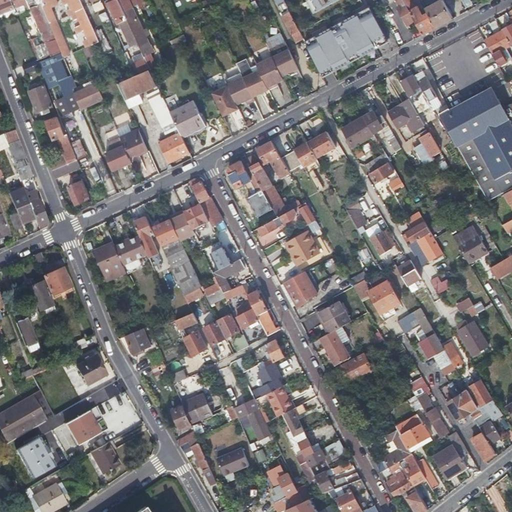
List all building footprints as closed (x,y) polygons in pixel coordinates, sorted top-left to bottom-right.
[(14,0),(8,0),(9,1),(0,4),(0,13),(17,7),(14,0)] [(40,0),(49,20),(54,18),(49,3),(47,0),(40,0)] [(70,0),(74,7),(70,9),(67,10),(69,14),(75,11),(81,24),(75,27),(77,32),(83,29),(89,41),(91,45),(99,42),(79,0),(62,0),(63,2),(67,0),(70,0)] [(137,42),(123,11),(117,0),(108,0),(107,1),(117,23),(119,22),(130,46),(137,42)] [(117,0),(123,11),(131,8),(127,0),(117,0)] [(307,0),(314,13),(338,0),(307,0)] [(417,23),(403,0),(397,0),(401,7),(398,8),(409,27),(417,23)] [(403,0),(417,23),(423,35),(436,28),(428,13),(422,16),(412,0),(403,0)] [(425,8),(428,13),(436,28),(453,18),(442,0),(441,0),(436,3),(435,0),(432,2),(433,5),(425,8)] [(94,3),(95,11),(104,10),(103,2),(94,3)] [(296,43),(304,39),(285,2),(279,5),(282,12),(281,13),(296,43)] [(51,54),(54,53),(57,52),(36,4),(34,5),(30,7),(51,54)] [(367,9),(385,44),(389,42),(370,7),(367,9)] [(145,59),(149,68),(150,70),(156,67),(149,53),(148,54),(146,50),(150,47),(131,8),(123,11),(137,42),(145,59)] [(305,42),(323,77),(385,44),(367,9),(305,42)] [(511,44),(511,25),(501,31),(510,46),(511,44)] [(501,50),(510,46),(501,31),(486,39),(494,54),(492,55),(498,66),(507,61),(501,50)] [(105,39),(99,42),(103,52),(110,49),(105,39)] [(80,50),(83,49),(91,45),(89,41),(79,46),(80,50)] [(269,48),(273,56),(283,79),(291,76),(290,74),(298,70),(285,41),(269,48)] [(456,42),(431,55),(436,63),(427,68),(433,81),(468,63),(456,42)] [(59,116),(81,107),(73,88),(76,86),(62,51),(36,62),(40,69),(59,116)] [(436,63),(431,55),(422,60),(427,68),(436,63)] [(273,56),(256,64),(259,69),(267,88),(277,83),(284,80),(283,79),(273,56)] [(137,74),(149,68),(145,59),(139,62),(132,65),(137,74)] [(36,61),(29,63),(22,66),(26,74),(40,69),(36,62),(36,61)] [(259,69),(242,76),(252,98),(269,90),(268,89),(267,88),(259,69)] [(118,84),(124,96),(129,108),(143,102),(139,95),(157,85),(150,70),(118,84)] [(413,76),(421,90),(428,100),(436,95),(422,71),(413,76)] [(242,75),(225,82),(226,84),(236,106),(245,101),(247,105),(254,101),(252,98),(242,76),(242,75)] [(400,83),(408,97),(421,90),(413,76),(400,83)] [(81,107),(104,98),(95,78),(76,86),(73,88),(81,107)] [(226,84),(210,91),(222,117),(238,109),(236,106),(226,84)] [(44,114),(47,113),(50,111),(49,108),(52,107),(44,87),(30,92),(38,112),(43,110),(44,114)] [(408,97),(409,99),(415,110),(429,103),(428,100),(421,90),(408,97)] [(511,116),(508,119),(499,105),(498,106),(490,92),(451,113),(449,108),(438,114),(488,202),(511,188),(511,116)] [(162,126),(173,120),(170,112),(163,97),(158,99),(151,102),(162,126)] [(440,104),(433,109),(436,114),(448,108),(443,98),(438,100),(440,104)] [(415,110),(409,99),(397,106),(412,131),(424,125),(415,110)] [(173,120),(179,133),(182,138),(206,127),(193,101),(170,112),(173,120)] [(384,153),(389,162),(393,161),(376,132),(387,126),(377,108),(363,117),(373,134),(377,141),(384,153)] [(67,134),(66,134),(65,135),(57,117),(47,121),(54,139),(61,137),(68,154),(49,161),(53,170),(77,159),(67,134)] [(370,136),(373,134),(363,117),(343,128),(354,147),(371,137),(370,136)] [(2,133),(12,157),(21,180),(31,176),(27,165),(29,164),(15,128),(2,133)] [(120,137),(121,138),(129,158),(138,153),(139,156),(148,152),(137,130),(120,137)] [(425,131),(425,132),(426,133),(419,137),(430,157),(439,152),(427,130),(425,131)] [(326,132),(307,143),(316,159),(316,158),(335,148),(326,132)] [(388,132),(389,134),(390,135),(389,136),(397,150),(400,149),(390,132),(388,132)] [(182,138),(179,133),(158,143),(168,163),(189,154),(182,138)] [(80,138),(72,141),(77,156),(85,153),(80,138)] [(129,158),(121,138),(110,143),(113,151),(105,154),(113,171),(131,163),(129,158)] [(288,171),(280,157),(272,142),(257,150),(264,163),(269,160),(279,178),(289,172),(288,171)] [(307,143),(293,150),(301,164),(302,166),(306,164),(312,161),(316,159),(307,143)] [(353,151),(357,159),(365,154),(361,147),(353,151)] [(293,150),(280,157),(288,171),(301,164),(293,150)] [(369,173),(389,162),(384,153),(364,165),(369,173)] [(252,155),(246,158),(265,195),(277,218),(286,213),(283,207),(273,188),(259,163),(256,164),(252,155)] [(265,195),(246,158),(229,167),(227,173),(235,188),(243,184),(250,181),(256,192),(249,196),(252,202),(265,195)] [(81,168),(77,159),(53,170),(55,177),(75,169),(76,171),(81,168)] [(389,162),(369,173),(375,183),(393,173),(391,170),(393,168),(389,162)] [(320,190),(306,164),(302,166),(316,192),(320,190)] [(95,180),(100,177),(94,165),(89,167),(95,180)] [(399,178),(393,181),(388,184),(392,191),(402,185),(399,178)] [(195,179),(192,181),(190,182),(212,226),(222,221),(201,182),(195,179)] [(85,202),(84,200),(83,198),(89,196),(83,181),(69,187),(76,205),(85,202)] [(250,181),(243,184),(249,196),(256,192),(250,181)] [(36,216),(30,201),(25,188),(10,194),(18,216),(21,223),(36,216)] [(32,201),(30,201),(36,216),(40,225),(47,222),(37,199),(36,199),(32,190),(28,192),(32,201)] [(302,197),(283,207),(286,213),(293,209),(297,207),(301,205),(305,202),(302,197)] [(356,230),(361,227),(365,225),(356,210),(359,208),(354,201),(343,207),(356,230)] [(297,207),(306,225),(315,220),(305,202),(301,205),(297,207)] [(197,203),(182,210),(183,212),(185,216),(190,227),(191,228),(203,222),(205,226),(207,225),(197,203)] [(168,216),(170,219),(183,212),(182,210),(182,209),(168,216)] [(293,209),(286,213),(277,218),(256,229),(261,237),(277,229),(276,228),(294,219),(296,214),(293,209)] [(405,219),(410,229),(424,221),(418,211),(405,219)] [(170,220),(179,238),(180,239),(193,232),(191,228),(190,227),(185,216),(183,212),(170,219),(170,220)] [(2,213),(0,213),(0,236),(10,233),(2,213)] [(16,229),(22,226),(21,223),(18,216),(12,219),(16,229)] [(134,224),(140,237),(147,254),(152,251),(146,238),(153,234),(146,218),(134,224)] [(203,288),(200,282),(189,259),(180,239),(179,238),(170,220),(154,227),(171,264),(176,275),(186,295),(201,288),(203,288)] [(315,220),(306,225),(311,232),(319,227),(315,220)] [(507,234),(511,232),(511,231),(511,220),(502,226),(507,234)] [(441,251),(424,221),(410,229),(405,232),(410,242),(416,239),(427,259),(441,251)] [(368,229),(371,236),(383,230),(379,223),(368,229)] [(276,235),(279,240),(296,231),(292,225),(278,233),(279,234),(276,235)] [(383,230),(371,236),(381,254),(394,248),(383,230)] [(296,265),(307,259),(318,253),(307,232),(284,245),(285,246),(288,252),(296,265)] [(467,263),(477,257),(486,251),(475,233),(456,244),(467,263)] [(147,254),(140,237),(115,249),(122,266),(147,255),(147,254)] [(126,276),(122,266),(115,249),(113,246),(94,254),(107,284),(126,276)] [(284,255),(288,252),(285,246),(280,248),(284,255)] [(367,249),(358,251),(361,263),(371,261),(367,249)] [(43,260),(40,253),(35,255),(37,262),(43,260)] [(511,253),(502,260),(489,267),(495,278),(511,269),(511,253)] [(219,284),(226,281),(224,277),(244,268),(240,258),(212,271),(219,284)] [(420,278),(415,269),(409,260),(395,268),(406,286),(420,278)] [(169,278),(176,275),(171,264),(164,268),(169,278)] [(44,276),(48,283),(51,291),(69,282),(63,268),(44,276)] [(296,307),(301,304),(306,302),(306,301),(316,295),(304,273),(283,284),(296,307)] [(365,279),(362,273),(349,280),(352,286),(365,279)] [(436,276),(428,281),(436,294),(449,286),(445,279),(440,283),(436,276)] [(24,288),(27,296),(30,305),(49,297),(43,281),(24,288)] [(380,314),(389,308),(399,303),(386,282),(368,292),(380,314)] [(257,314),(266,310),(254,287),(249,290),(245,283),(241,285),(253,307),(257,314)] [(219,284),(215,285),(204,291),(207,295),(221,288),(219,284)] [(204,294),(201,288),(186,295),(189,301),(204,294)] [(221,289),(221,288),(207,295),(207,297),(206,297),(209,304),(225,296),(223,293),(221,289)] [(230,290),(223,293),(225,296),(226,298),(227,300),(229,299),(227,296),(232,294),(230,290)] [(456,305),(460,312),(467,308),(472,305),(468,298),(456,305)] [(479,301),(472,305),(477,313),(484,309),(479,301)] [(337,302),(327,307),(318,313),(325,325),(322,327),(326,334),(348,322),(337,302)] [(477,313),(472,305),(467,308),(472,317),(477,313)] [(259,319),(257,314),(253,307),(236,316),(242,329),(259,319)] [(419,308),(408,315),(397,322),(403,333),(410,329),(407,323),(415,318),(426,337),(417,342),(428,360),(433,357),(443,375),(455,369),(455,368),(444,350),(437,355),(436,353),(443,348),(419,308)] [(266,310),(257,314),(259,319),(264,327),(268,335),(280,329),(278,326),(275,328),(266,310)] [(198,321),(196,316),(193,311),(174,319),(179,329),(198,321)] [(315,314),(322,327),(325,325),(318,313),(315,314)] [(213,344),(225,338),(238,331),(229,314),(204,327),(213,344)] [(28,317),(22,319),(17,321),(27,345),(36,340),(28,317)] [(458,330),(472,354),(488,345),(473,321),(467,325),(465,322),(461,325),(462,328),(458,330)] [(125,335),(129,344),(132,353),(150,345),(142,328),(125,335)] [(319,338),(327,352),(334,365),(349,357),(335,330),(319,338)] [(184,338),(188,347),(192,355),(207,347),(199,331),(184,338)] [(241,334),(238,336),(235,337),(237,341),(233,343),(237,351),(247,346),(241,334)] [(271,356),(267,358),(263,361),(266,366),(284,356),(275,339),(265,344),(271,356)] [(73,352),(79,349),(85,347),(82,340),(70,345),(73,352)] [(40,366),(45,364),(39,346),(33,348),(40,366)] [(444,349),(444,350),(455,368),(460,365),(449,346),(444,349)] [(341,367),(345,375),(349,383),(373,370),(364,354),(341,367)] [(88,385),(97,380),(107,374),(96,355),(77,366),(88,385)] [(242,357),(236,361),(242,370),(248,367),(242,357)] [(220,369),(223,389),(231,387),(228,367),(220,369)] [(182,369),(168,375),(172,383),(185,377),(182,369)] [(304,374),(297,378),(290,381),(294,389),(308,382),(304,374)] [(250,390),(252,389),(255,388),(249,376),(246,378),(244,379),(250,390)] [(408,384),(412,391),(425,384),(421,377),(408,384)] [(262,395),(279,387),(281,386),(277,378),(258,388),(262,395)] [(480,406),(486,402),(492,399),(480,380),(469,387),(480,406)] [(412,391),(415,396),(416,397),(424,393),(429,390),(425,384),(412,391)] [(252,389),(250,390),(254,400),(262,395),(258,388),(258,386),(255,388),(252,389)] [(291,409),(279,387),(262,395),(254,400),(258,408),(274,400),(281,414),(291,409)] [(40,390),(0,411),(0,440),(1,443),(53,416),(40,390)] [(446,403),(451,411),(456,420),(474,410),(475,411),(470,413),(477,424),(490,416),(487,410),(482,413),(468,390),(446,403)] [(182,407),(189,423),(211,414),(202,393),(180,402),(182,407)] [(439,438),(443,436),(446,434),(448,433),(439,417),(440,417),(435,408),(434,409),(424,393),(416,397),(421,407),(439,438)] [(415,410),(421,407),(416,397),(415,396),(408,399),(415,410)] [(271,435),(258,408),(257,409),(253,400),(235,409),(239,418),(246,414),(259,440),(271,435)] [(301,404),(291,409),(281,414),(293,436),(303,431),(294,415),(304,410),(301,404)] [(237,418),(235,412),(232,405),(226,408),(232,421),(237,418)] [(191,426),(189,423),(182,407),(172,412),(179,428),(187,425),(188,427),(191,426)] [(89,412),(77,418),(66,425),(78,446),(100,433),(89,412)] [(64,422),(59,413),(45,421),(51,429),(51,430),(64,422)] [(395,427),(397,430),(407,448),(429,436),(417,415),(395,427)] [(479,427),(482,432),(489,445),(500,438),(489,420),(479,427)] [(42,423),(47,431),(51,429),(45,421),(42,423)] [(0,446),(0,447),(2,451),(4,456),(47,431),(42,423),(0,446)] [(398,449),(392,452),(398,462),(411,455),(407,448),(397,430),(386,436),(389,442),(393,439),(398,449)] [(455,449),(459,447),(462,445),(455,432),(452,434),(450,430),(448,431),(450,435),(447,436),(453,445),(455,449)] [(311,446),(303,431),(293,436),(289,438),(296,451),(300,449),(304,457),(314,452),(311,446)] [(179,446),(188,441),(195,437),(193,432),(176,441),(179,446)] [(489,445),(482,432),(471,438),(484,460),(495,453),(489,445)] [(271,435),(259,440),(261,444),(273,439),(271,435)] [(188,441),(193,450),(197,459),(194,461),(197,465),(199,464),(209,484),(215,482),(195,437),(188,441)] [(393,439),(389,442),(392,447),(389,448),(391,453),(392,452),(398,449),(393,439)] [(337,447),(334,442),(324,447),(327,453),(337,447)] [(92,452),(98,463),(103,474),(120,465),(108,443),(92,452)] [(466,467),(455,449),(453,445),(434,456),(446,478),(466,467)] [(240,447),(215,458),(223,475),(248,464),(240,447)] [(259,462),(267,459),(263,448),(255,452),(259,462)] [(317,451),(314,452),(304,457),(307,462),(308,465),(321,458),(317,450),(317,451)] [(389,468),(390,467),(398,462),(392,452),(391,453),(384,457),(382,458),(387,469),(389,468)] [(331,469),(333,471),(334,474),(351,467),(348,461),(331,469)] [(312,471),(308,465),(307,462),(300,465),(309,480),(314,477),(312,471)] [(392,498),(403,491),(412,485),(402,470),(398,462),(390,467),(389,468),(392,474),(399,469),(401,472),(395,475),(397,478),(387,484),(392,491),(389,492),(392,498)] [(416,463),(402,470),(412,485),(424,478),(418,467),(416,463)] [(424,463),(418,467),(424,478),(431,490),(437,487),(424,463)] [(320,467),(312,471),(314,477),(323,472),(320,467)] [(325,472),(323,472),(314,477),(323,493),(327,492),(329,491),(334,489),(325,472)] [(296,490),(291,482),(287,473),(277,478),(280,484),(271,488),(274,494),(280,491),(283,490),(284,491),(286,495),(290,493),(291,496),(298,492),(297,490),(296,490)] [(347,484),(361,479),(357,473),(344,478),(347,484)] [(334,489),(329,491),(341,511),(347,511),(358,506),(352,494),(365,487),(361,479),(347,484),(351,491),(339,497),(335,489),(334,489)] [(215,482),(209,484),(212,491),(217,488),(215,482)] [(34,497),(39,507),(42,511),(51,511),(67,502),(56,484),(34,497)] [(412,485),(403,491),(406,497),(407,497),(415,511),(424,511),(427,510),(412,485)] [(341,511),(329,491),(327,492),(328,494),(335,505),(339,511),(341,511)] [(286,509),(296,504),(302,501),(298,492),(291,496),(290,493),(286,495),(281,498),(286,509)] [(323,511),(324,511),(335,505),(328,494),(317,500),(323,511)] [(317,511),(311,502),(314,500),(313,497),(303,501),(302,501),(296,504),(286,509),(285,509),(286,511),(317,511)]
